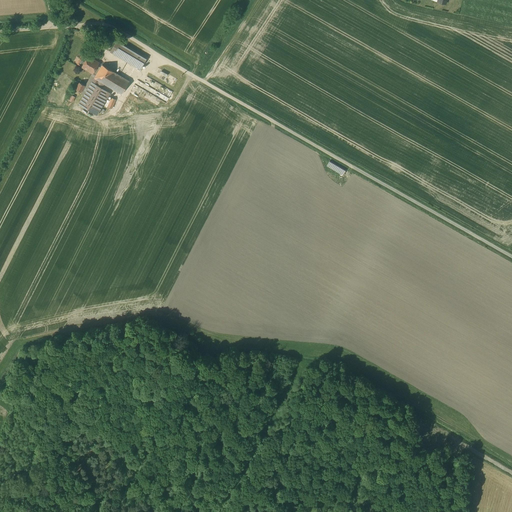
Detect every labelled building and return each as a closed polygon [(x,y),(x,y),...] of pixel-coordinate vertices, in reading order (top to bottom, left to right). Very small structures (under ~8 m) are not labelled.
[(117,40),(110,52),(141,69),(147,58),(117,40)] [(82,67),(96,75),(101,68),(97,66),(98,64),(92,60),(92,59),(88,56),(88,57),(83,54),(78,64),(82,66),(82,67)] [(92,82),(79,104),(97,115),(110,93),(101,88),(104,84),(122,94),(129,81),(102,65),(101,68),(96,75),(95,78),(99,81),(96,85),(92,82)] [(79,82),(76,89),(81,92),(85,86),(79,82)] [(70,94),(67,99),(73,102),(75,97),(70,94)] [(112,98),(108,107),(112,109),(116,99),(112,98)] [(343,174),(346,168),(329,161),(327,167),(343,174)]
